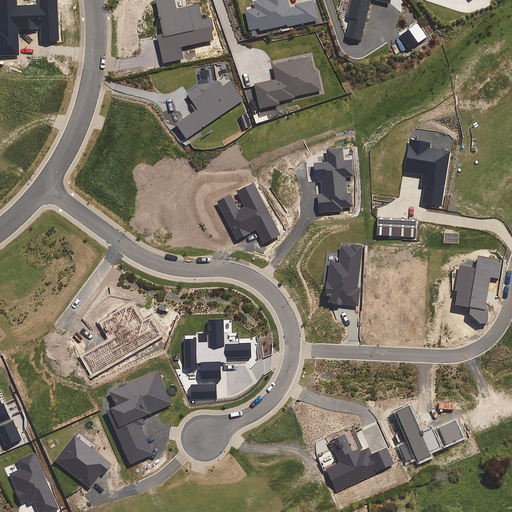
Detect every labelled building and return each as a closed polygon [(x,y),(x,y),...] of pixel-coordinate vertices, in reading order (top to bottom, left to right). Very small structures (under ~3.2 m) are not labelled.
[(318,20),(314,0),(295,4),(295,7),(289,8),(287,0),(257,0),(253,1),(254,7),(244,9),(248,29),(258,27),(259,30),(287,24),(287,26),(318,20)] [(365,18),(369,19),(371,11),(367,11),(369,0),(375,0),(389,4),(389,0),(350,0),(347,17),(350,18),(346,36),(360,40),(365,18)] [(313,72),(310,57),(272,65),(275,79),(254,84),(259,108),(278,104),(278,100),(321,90),(317,71),(313,72)] [(242,100),(230,81),(221,86),(218,81),(201,93),(197,86),(185,94),(196,109),(175,123),(185,138),(242,100)] [(259,117),(258,113),(253,114),(255,124),(269,120),(267,115),(259,117)]
